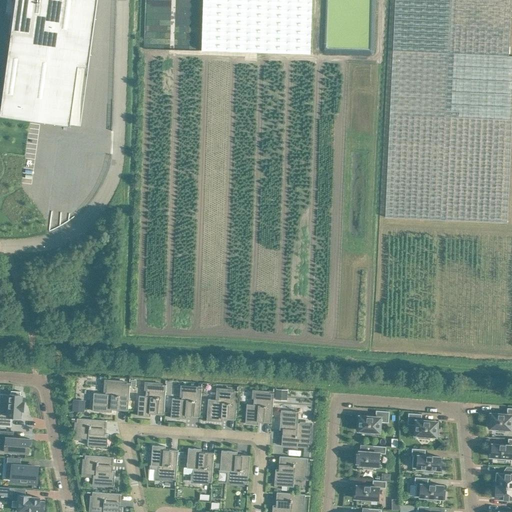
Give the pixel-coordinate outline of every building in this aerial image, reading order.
[(16,0),(1,116),(71,125),(79,66),(89,67),(98,0),(16,0)] [(203,0),(202,51),(310,54),(312,0),(203,0)] [(511,56),(508,56),(510,0),(396,0),(387,217),(507,223),(511,112),(511,56)] [(87,388),(97,389),(97,378),(88,377),(87,388)] [(128,410),(130,383),(107,381),(106,394),(94,393),(93,411),(112,412),(112,408),(116,409),(128,410)] [(166,385),(147,384),(146,396),(139,396),(138,415),(151,416),(151,412),(155,413),(155,414),(164,414),(166,385)] [(200,417),(202,388),(183,387),(182,397),(172,396),(171,418),(187,419),(187,415),(191,415),(191,416),(200,417)] [(236,420),(238,391),(219,390),(218,400),(208,399),(207,420),(223,422),(223,418),(227,418),(227,419),(236,420)] [(277,390),(276,400),(287,400),(287,391),(277,390)] [(24,410),(24,402),(22,402),(22,395),(21,395),(21,391),(11,391),(11,394),(9,394),(9,403),(0,402),(0,425),(11,426),(12,416),(21,417),(21,410),(24,410)] [(274,393),(255,392),(254,404),(247,404),(245,424),(259,425),(259,421),(263,421),(263,422),(272,422),(274,393)] [(511,429),(511,408),(507,408),(507,414),(491,413),(490,419),(488,419),(488,427),(490,427),(490,428),(496,428),(496,431),(505,432),(505,429),(511,429)] [(309,448),(311,424),(298,423),(299,412),(281,410),(280,429),(284,430),(283,434),(282,434),(282,446),(309,448)] [(357,422),(356,430),(358,430),(365,431),(365,434),(374,435),(374,431),(380,432),(381,422),(389,422),(390,411),(376,410),(376,417),(360,415),(359,422),(357,422)] [(124,412),(116,413),(116,421),(124,420),(124,412)] [(439,436),(439,428),(437,428),(438,421),(421,420),(422,414),(409,413),(408,424),(416,425),(415,435),(421,435),(421,438),(430,439),(430,436),(437,436),(439,436)] [(77,418),(76,438),(88,439),(88,445),(107,447),(108,434),(105,433),(105,429),(106,429),(106,421),(77,418)] [(13,437),(14,432),(0,430),(0,439),(6,440),(5,451),(29,453),(30,446),(32,446),(32,440),(30,440),(30,439),(13,437)] [(490,448),(490,456),(497,457),(497,460),(506,461),(507,458),(511,458),(511,438),(508,438),(508,444),(500,444),(493,444),(492,448),(490,448)] [(169,450),(165,450),(166,446),(153,445),(151,465),(158,465),(157,478),(176,480),(178,450),(170,449),(169,450)] [(386,446),(373,445),(372,452),(359,451),(359,454),(357,454),(356,462),(358,462),(358,465),(364,465),(364,468),(373,469),(373,466),(379,466),(380,453),(386,453),(386,446)] [(205,453),(201,453),(202,449),(188,448),(187,468),(194,468),(193,481),(212,482),(214,453),(205,452),(205,453)] [(440,461),(440,457),(433,456),(425,455),(425,449),(412,448),(412,455),(413,455),(413,468),(424,469),(424,472),(433,472),(434,469),(441,470),(442,461),(440,461)] [(248,484),(250,456),(241,455),(241,456),(237,455),(238,452),(222,450),(220,470),(230,470),(229,482),(248,484)] [(115,470),(112,470),(112,466),(113,466),(113,457),(85,455),(84,474),(93,475),(93,485),(114,486),(115,470)] [(307,478),(308,459),(280,456),(279,465),(280,465),(280,469),(276,469),(275,485),(294,487),(294,477),(307,478)] [(13,466),(12,481),(21,482),(21,481),(27,481),(27,482),(37,483),(38,467),(20,466),(21,458),(7,457),(7,465),(13,466)] [(406,469),(406,460),(398,460),(397,468),(406,469)] [(497,473),(497,478),(495,477),(494,485),(496,485),(511,486),(511,473),(511,474),(511,473),(507,473),(506,473),(505,473),(497,473)] [(415,477),(415,484),(416,484),(415,496),(427,497),(427,500),(436,501),(436,498),(444,498),(445,490),(443,490),(443,485),(436,485),(436,484),(428,484),(428,478),(415,477)] [(373,480),(373,486),(357,485),(357,490),(355,490),(355,498),(362,498),(362,501),(371,502),(371,499),(378,500),(379,487),(386,488),(386,481),(373,480)] [(511,486),(496,485),(495,498),(503,498),(503,499),(509,499),(511,499),(511,486)] [(40,498),(34,497),(31,497),(31,496),(25,495),(25,489),(13,488),(13,495),(19,495),(18,511),(29,511),(43,511),(45,501),(40,501),(40,498)] [(121,494),(93,492),(91,511),(101,511),(100,511),(122,511),(123,507),(119,507),(119,503),(120,503),(121,494)] [(304,511),(305,494),(277,492),(276,501),(277,501),(277,505),(273,505),(272,511),(304,511)]
